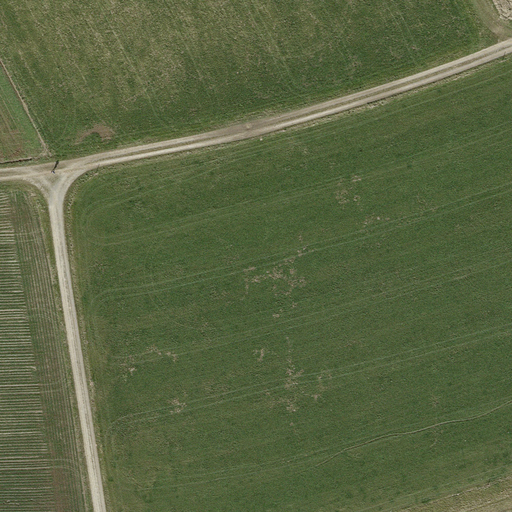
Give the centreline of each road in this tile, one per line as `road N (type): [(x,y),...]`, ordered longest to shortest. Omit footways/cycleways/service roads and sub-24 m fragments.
road 1 (track): [(511,44),(251,131),(0,174)]
road 2 (track): [(101,511),(49,171)]
